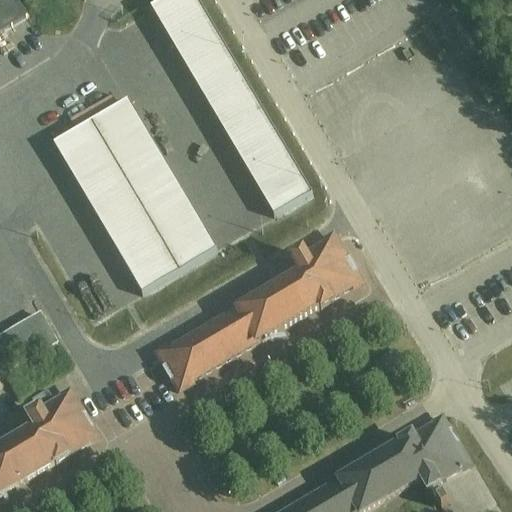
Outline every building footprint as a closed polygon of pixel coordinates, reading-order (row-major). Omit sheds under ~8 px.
[(0,0),(0,35),(27,19),(15,0),(0,0)] [(313,196),(196,0),(169,0),(151,11),(274,219),(313,196)] [(217,252),(129,103),(54,147),(142,297),(217,252)] [(363,285),(336,240),(306,258),(304,256),(292,263),(300,276),(157,359),(178,394),(320,310),(321,312),(333,304),(332,303),(363,285)] [(0,378),(57,345),(40,317),(0,340),(0,378)] [(35,431),(0,451),(0,498),(56,466),(56,467),(68,460),(68,459),(99,440),(72,395),(41,413),(40,412),(28,419),(35,431)] [(401,447),(291,511),(370,511),(421,482),(429,495),(431,493),(441,511),(448,507),(438,489),(441,488),(440,486),(471,468),(444,422),(413,440),(412,439),(400,446),(401,447)]
